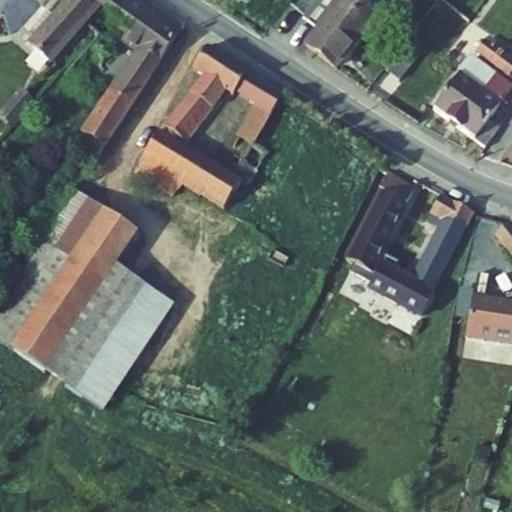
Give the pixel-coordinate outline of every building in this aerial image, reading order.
[(51,66),(84,28),(106,0),(76,0),(55,22),(51,19),(34,37),(38,40),(31,48),(51,66)] [(138,62),(82,141),(103,155),(180,42),(122,0),(106,0),(84,28),(138,62)] [(375,0),(323,0),(303,26),(318,38),(307,52),(336,75),(384,13),(388,9),(375,0)] [(395,16),(388,9),(384,13),(392,20),(395,16)] [(367,70),(377,49),(365,43),(354,64),(367,70)] [(476,60),(511,86),(511,84),(511,69),(485,49),(476,60)] [(209,54),(195,78),(206,85),(163,135),(144,164),(185,191),(222,215),(239,189),(247,194),(265,166),(251,157),(286,104),(209,54)] [(403,57),(385,81),(397,90),(415,66),(403,57)] [(509,119),(511,115),(511,86),(507,91),(475,67),(435,118),(482,155),(498,133),(492,128),(503,114),(509,119)] [(0,112),(15,124),(35,100),(20,87),(0,112)] [(503,137),(498,133),(482,155),(486,158),(503,137)] [(144,164),(132,181),(170,206),(185,191),(144,164)] [(2,171),(0,174),(0,181),(4,184),(9,176),(2,171)] [(381,201),(347,266),(372,279),(415,197),(387,182),(377,199),(381,201)] [(74,199),(40,249),(61,263),(107,294),(140,243),(74,199)] [(382,271),(370,293),(383,298),(381,302),(400,312),(402,308),(448,332),(460,309),(435,297),(472,220),(440,203),(432,218),(444,224),(437,238),(414,282),(395,272),(393,276),(382,271)] [(444,224),(432,218),(425,233),(437,238),(444,224)] [(511,233),(507,227),(494,239),(511,260),(511,233)] [(511,297),(480,291),(470,335),(511,344),(511,297)]
